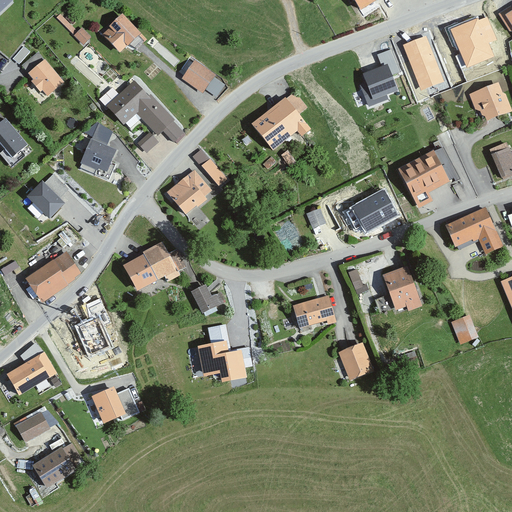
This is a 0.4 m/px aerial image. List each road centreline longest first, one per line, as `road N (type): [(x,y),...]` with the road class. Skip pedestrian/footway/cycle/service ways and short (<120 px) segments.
road 1 (residential): [(141,200),(215,269),(248,277),(511,193)]
road 2 (tertiary): [(460,0),(276,73),(238,97),(141,200)]
road 3 (tertiary): [(141,200),(98,269),(0,362)]
